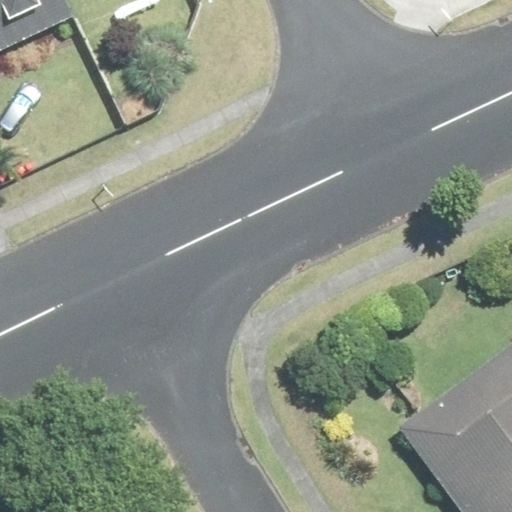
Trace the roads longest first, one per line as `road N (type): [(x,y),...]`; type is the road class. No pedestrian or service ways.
road 1 (tertiary): [(122,273),(388,141)]
road 2 (residential): [(122,273),(272,511)]
road 3 (residential): [(388,141),(308,0)]
road 4 (tertiary): [(0,338),(122,273)]
road 5 (tertiary): [(388,141),(511,79)]
